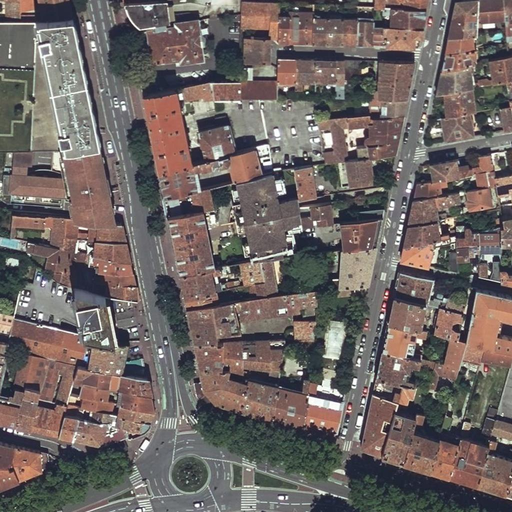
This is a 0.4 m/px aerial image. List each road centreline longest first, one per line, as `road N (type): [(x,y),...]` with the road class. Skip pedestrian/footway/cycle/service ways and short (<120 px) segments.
road 1 (primary): [(98,0),(171,357)]
road 2 (residential): [(386,262),(347,446),(319,482)]
road 3 (residential): [(275,50),(429,55)]
road 4 (primary): [(217,496),(307,500),(360,511)]
road 5 (residential): [(511,289),(386,262)]
road 6 (residential): [(117,481),(53,445),(0,433)]
